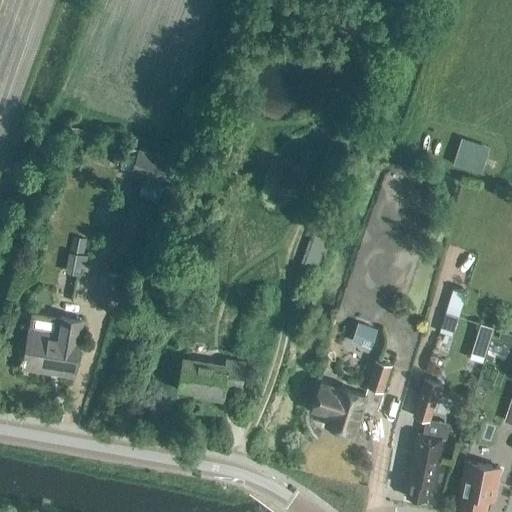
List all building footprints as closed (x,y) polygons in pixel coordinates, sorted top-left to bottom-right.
[(161,178),(168,156),(138,148),(132,170),(161,178)] [(120,251),(139,256),(156,199),(137,193),(120,251)] [(73,236),(69,253),(81,256),(85,238),(73,236)] [(81,275),(85,256),(81,256),(69,253),(65,272),(81,275)] [(117,306),(122,275),(102,271),(96,303),(117,306)] [(59,316),(58,325),(57,334),(28,330),(22,366),(73,374),(79,338),(78,338),(81,320),(59,316)] [(377,329),(357,322),(350,341),(370,348),(377,329)] [(239,389),(243,362),(227,359),(226,365),(183,358),(178,388),(203,392),(202,396),(221,399),(223,386),(239,389)] [(381,391),(390,365),(375,360),(367,386),(381,391)] [(423,377),(412,415),(430,421),(441,382),(423,377)] [(366,395),(338,385),(337,388),(320,382),(311,409),(328,415),(324,425),(353,434),(366,395)] [(511,394),(503,421),(511,423),(511,394)] [(416,433),(411,458),(406,480),(409,481),(406,496),(425,500),(428,486),(433,487),(443,438),(416,433)] [(493,498),(499,467),(465,460),(456,506),(484,511),(487,497),(493,498)]
